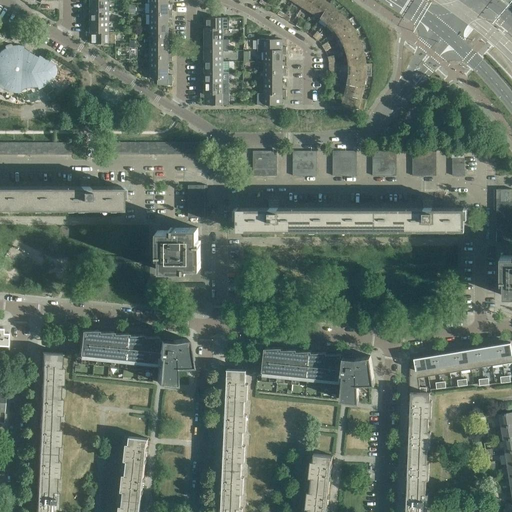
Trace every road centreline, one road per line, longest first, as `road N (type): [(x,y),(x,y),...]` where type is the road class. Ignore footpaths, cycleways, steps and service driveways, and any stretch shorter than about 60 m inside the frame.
road 1 (residential): [(480,190),(220,197)]
road 2 (residential): [(14,511),(24,309)]
road 3 (residential): [(0,163),(196,165)]
road 4 (residential): [(196,511),(206,325)]
road 5 (residential): [(206,325),(24,309)]
road 6 (residential): [(391,340),(220,322)]
road 7 (residential): [(381,511),(391,340)]
road 8 (residential): [(307,104),(306,48),(221,0)]
road 9 (residential): [(480,332),(480,190)]
road 10 (residential): [(180,110),(62,38)]
road 11 (residential): [(220,322),(220,197)]
